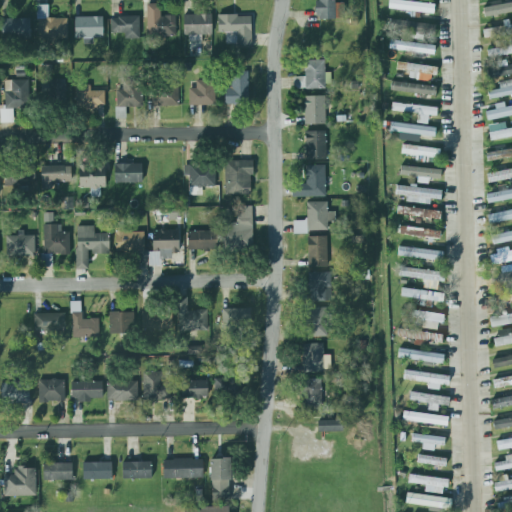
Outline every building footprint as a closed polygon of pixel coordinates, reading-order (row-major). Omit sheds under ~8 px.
[(334,0),(316,0),(317,19),(344,19),(344,3),(334,3),(334,0)] [(434,3),(388,1),(388,11),(434,12),(434,3)] [(511,13),(511,3),(483,6),(484,16),(511,13)] [(175,16),(160,16),(160,4),(146,4),(146,37),(176,36),(175,16)] [(67,18),(48,19),(48,5),(38,6),(38,40),(67,40),(67,18)] [(139,39),(139,16),(123,17),(123,6),(110,6),(111,34),(124,33),(124,39),(139,39)] [(250,15),(251,44),(236,45),(236,43),(225,43),(225,32),(218,32),(217,14),(237,14),(237,15),(250,15)] [(212,15),(185,15),(184,41),(202,42),(202,35),(211,35),(212,15)] [(75,17),(76,37),(83,37),(84,44),(94,44),(94,38),(104,38),(103,16),(75,17)] [(31,39),(30,19),(1,19),(2,39),(31,39)] [(423,38),(423,34),(434,35),(435,25),(390,20),(388,35),(423,38)] [(482,29),(484,38),(511,33),(511,24),(506,26),(482,29)] [(435,46),(390,40),(389,49),(434,56),(435,46)] [(511,54),(511,45),(487,51),(488,59),(511,54)] [(331,88),(330,73),(324,73),(324,60),(304,61),(304,77),(294,77),(294,88),(331,88)] [(396,60),(394,72),(402,73),(401,79),(391,78),(389,91),(435,96),(436,85),(431,85),(432,77),(439,78),(441,64),(396,60)] [(183,63),(191,63),(191,71),(183,71),(183,63)] [(511,64),(507,66),(506,63),(486,67),(489,80),(511,74),(511,64)] [(248,105),(248,72),(231,71),(231,86),(225,85),(224,104),(248,105)] [(196,80),(213,79),(214,104),(189,104),(189,88),(196,87),(196,80)] [(4,92),(5,109),(29,109),(28,80),(11,81),(11,92),(4,92)] [(67,80),(42,80),(42,102),(67,103),(67,80)] [(511,80),(498,82),(499,90),(488,91),(489,97),(511,94),(511,80)] [(116,90),(116,107),(143,107),(142,82),(123,83),(123,90),(116,90)] [(179,106),(178,84),(151,85),(152,106),(179,106)] [(90,91),(90,85),(75,85),(76,108),(105,107),(104,91),(90,91)] [(305,125),(325,124),(325,96),(304,96),(305,125)] [(494,104),(495,110),(485,112),(487,121),(511,115),(511,105),(505,107),(504,102),(494,104)] [(437,107),(391,103),(391,111),(417,114),(416,123),(427,124),(428,116),(436,116),(437,107)] [(486,124),(490,141),(511,136),(511,126),(506,128),(505,120),(486,124)] [(435,136),(435,126),(390,124),(390,133),(435,136)] [(304,132),(305,159),(326,158),(325,131),(304,132)] [(440,149),(402,145),(401,154),(439,159),(440,149)] [(487,162),(511,157),(511,148),(486,154),(487,162)] [(112,160),(112,185),(142,185),(142,162),(127,160),(112,160)] [(251,161),(224,161),(225,195),(251,195),(251,161)] [(79,188),(78,165),(105,164),(106,187),(100,187),(100,197),(90,197),(90,188),(79,188)] [(189,187),(215,186),(215,165),(189,165),(189,187)] [(325,196),(324,165),(306,166),(306,184),(299,184),(299,190),(292,191),(292,197),(325,196)] [(401,165),(441,168),(441,178),(400,175),(401,165)] [(71,182),(71,166),(40,166),(41,183),(71,182)] [(511,178),(511,169),(486,172),(487,181),(511,178)] [(5,188),(35,187),(35,170),(4,171),(5,188)] [(486,193),(498,191),(497,185),(506,183),(507,189),(511,187),(511,197),(488,203),(486,193)] [(396,186),(395,195),(406,196),(405,202),(429,204),(430,199),(440,200),(441,190),(396,186)] [(77,199),(88,199),(89,207),(78,208),(77,199)] [(327,202),(307,202),(307,231),(328,231),(328,222),(335,222),(335,212),(327,212),(327,202)] [(222,223),(223,251),(253,251),(252,206),(236,206),(236,223),(222,223)] [(396,217),(440,218),(441,210),(397,208),(396,217)] [(511,209),(487,215),(489,225),(511,219),(511,209)] [(42,212),(42,254),(68,254),(68,232),(56,232),(56,223),(52,223),(52,212),(42,212)] [(293,234),(306,234),(306,221),(293,221),(293,234)] [(74,224),(94,224),(95,231),(109,231),(109,252),(87,256),(87,269),(72,270),(71,248),(75,246),(74,224)] [(113,227),(113,249),(138,249),(139,251),(144,251),(144,227),(113,227)] [(440,238),(440,230),(400,228),(399,236),(440,238)] [(6,237),(6,255),(33,255),(32,237),(22,237),(22,230),(20,229),(17,231),(17,237),(6,237)] [(217,231),(187,231),(187,251),(217,250),(217,231)] [(511,231),(491,234),(492,244),(511,241),(511,231)] [(308,235),(327,235),(327,266),(308,266),(308,235)] [(397,256),(442,262),(443,252),(398,246),(397,256)] [(437,290),(438,282),(444,282),(445,272),(399,268),(398,277),(423,279),(422,289),(437,290)] [(511,283),(511,271),(491,272),(492,284),(511,283)] [(330,273),(309,273),(309,302),(331,301),(330,273)] [(443,294),(402,288),(400,297),(442,303),(443,294)] [(511,295),(511,294),(511,288),(497,290),(498,297),(511,295)] [(188,296),(188,311),(197,311),(197,309),(207,309),(208,331),(179,331),(178,313),(175,313),(174,297),(188,296)] [(81,301),(70,302),(71,338),(99,337),(98,319),(81,319),(81,301)] [(327,337),(326,308),(307,308),(307,337),(327,337)] [(221,309),(222,330),(251,330),(250,309),(221,309)] [(141,311),(141,330),(172,329),(171,310),(141,311)] [(109,312),(133,311),(134,332),(110,333),(109,312)] [(440,329),(441,314),(413,311),(412,327),(440,329)] [(33,313),(65,312),(65,330),(34,331),(33,313)] [(491,326),(511,323),(511,314),(489,317),(491,326)] [(425,342),(442,343),(443,334),(398,330),(397,338),(414,339),(413,345),(425,346),(425,342)] [(493,337),(511,333),(511,343),(495,347),(493,337)] [(303,372),(330,372),(330,355),(323,355),(323,344),(302,344),(303,372)] [(201,355),(201,347),(187,347),(187,355),(201,355)] [(397,360),(443,363),(444,353),(398,350),(397,360)] [(511,353),(492,358),(494,367),(511,363),(511,353)] [(448,386),(449,375),(404,371),(403,380),(427,382),(427,389),(439,390),(440,385),(448,386)] [(142,372),(170,372),(170,398),(164,399),(164,400),(143,400),(142,372)] [(493,387),(511,384),(511,376),(492,378),(493,387)] [(214,378),(214,396),(240,396),(241,379),(214,378)] [(65,402),(64,379),(38,380),(39,402),(65,402)] [(321,408),(321,379),(300,379),(300,408),(321,408)] [(102,382),(72,381),(71,400),(102,401),(102,382)] [(137,381),(107,382),(107,401),(137,401),(137,381)] [(181,381),(181,398),(207,398),(207,381),(181,381)] [(29,402),(3,403),(2,383),(28,382),(29,402)] [(449,396),(410,394),(409,402),(428,403),(428,411),(438,411),(438,405),(448,406),(449,396)] [(511,406),(511,396),(491,401),(493,411),(511,406)] [(448,416),(403,412),(402,421),(447,425),(448,416)] [(493,420),(511,416),(511,425),(494,429),(493,420)] [(318,421),(318,432),(342,432),(342,420),(318,421)] [(434,445),(444,446),(445,437),(412,434),(411,442),(422,444),(422,450),(433,451),(434,445)] [(498,451),(511,447),(511,438),(496,442),(498,451)] [(511,467),(511,454),(504,456),(505,462),(494,463),(495,470),(511,467)] [(446,457),(417,456),(417,465),(445,466),(446,457)] [(163,478),(203,477),(203,458),(193,459),(192,457),(174,458),(174,459),(163,459),(163,478)] [(229,458),(210,459),(211,501),(230,500),(229,458)] [(83,461),(112,460),(112,477),(83,478),(83,461)] [(123,461),(123,478),(152,478),(151,460),(123,461)] [(43,462),(72,461),(73,478),(44,479),(43,462)] [(3,475),(4,496),(36,496),(35,468),(15,469),(15,475),(3,475)] [(445,494),(446,478),(408,476),(408,484),(425,485),(425,492),(445,494)] [(511,479),(494,481),(494,490),(511,488),(511,479)] [(407,492),(452,498),(451,508),(443,507),(442,511),(431,511),(432,505),(406,501),(407,492)] [(511,497),(496,501),(497,511),(498,511),(511,509),(511,497)]
